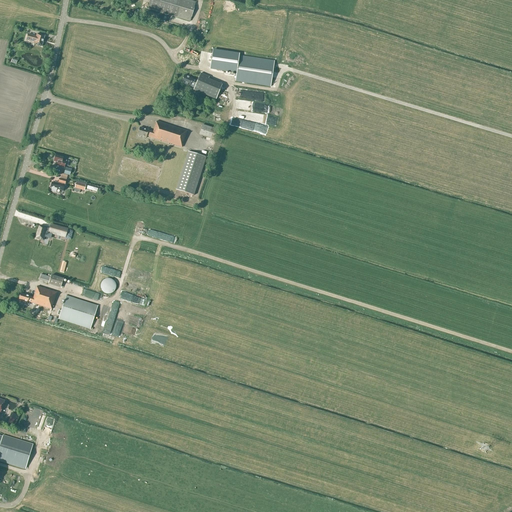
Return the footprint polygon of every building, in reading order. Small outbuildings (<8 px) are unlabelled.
[(150,0),(148,9),(190,21),(196,2),(189,0),(150,0)] [(36,36),(28,34),(26,40),(34,42),(34,44),(42,47),(44,36),(37,34),(36,36)] [(229,68),(231,58),(224,56),(222,67),(229,68)] [(274,62),(239,57),(235,81),(270,87),(274,62)] [(200,58),(197,65),(210,71),(213,64),(200,58)] [(225,81),(201,71),(199,76),(198,75),(197,79),(194,78),(193,79),(184,75),(181,83),(190,86),(191,85),(196,87),(196,88),(218,98),(225,81)] [(234,111),(262,113),(264,94),(250,93),(250,97),(247,97),(247,96),(242,95),(242,102),(235,101),(234,111)] [(182,147),(187,131),(156,121),(153,132),(140,127),(137,135),(146,138),(147,136),(182,147)] [(202,125),(199,134),(214,139),(217,130),(202,125)] [(206,157),(172,146),(159,190),(183,197),(184,192),(194,195),(206,157)] [(44,161),(51,160),(50,151),(37,152),(38,157),(43,156),(44,161)] [(66,162),(62,161),(63,157),(55,155),(53,161),(57,162),(56,166),(64,168),(65,165),(67,166),(69,161),(66,161),(66,162)] [(55,183),(52,182),(51,184),(50,186),(51,187),(50,188),(51,188),(51,191),(56,192),(57,189),(60,190),(63,191),(66,180),(59,178),(58,182),(56,182),(55,183)] [(65,237),(68,229),(51,224),(50,228),(48,233),(65,237)] [(48,233),(50,228),(39,226),(36,238),(44,240),(46,232),(48,233)] [(51,277),(41,274),(39,280),(49,283),(51,277)] [(52,275),(49,284),(61,287),(63,278),(52,275)] [(142,294),(143,287),(133,285),(131,292),(142,294)] [(52,309),(57,293),(37,287),(33,297),(21,293),(19,300),(27,303),(28,302),(52,309)] [(98,306),(66,296),(58,319),(90,330),(98,306)] [(0,461),(25,470),(33,444),(3,435),(2,436),(0,435),(0,461)]
